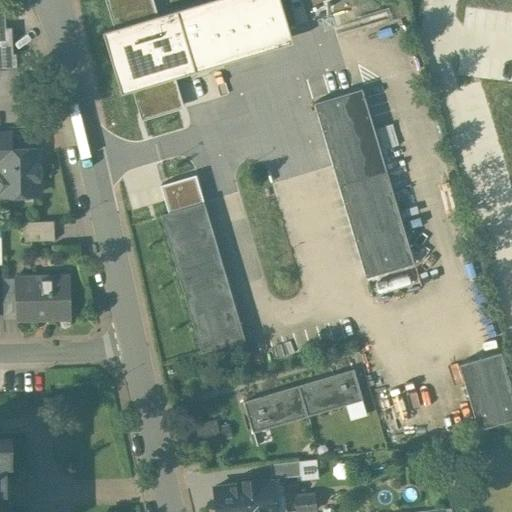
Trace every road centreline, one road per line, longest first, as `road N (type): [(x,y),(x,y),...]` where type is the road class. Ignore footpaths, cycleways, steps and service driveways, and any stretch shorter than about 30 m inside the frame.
road 1 (tertiary): [(134,351),(51,0)]
road 2 (tertiary): [(172,511),(134,351)]
road 3 (residential): [(0,354),(134,351)]
